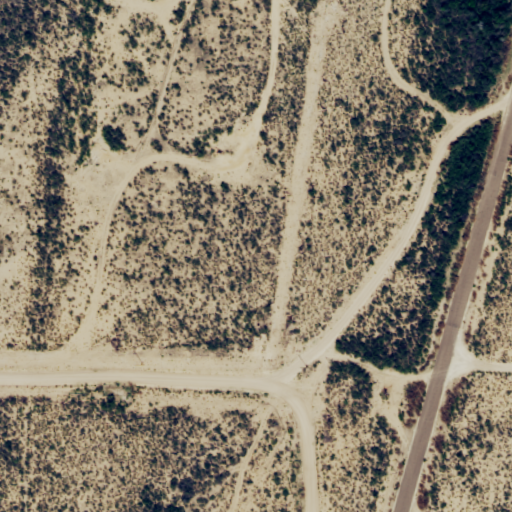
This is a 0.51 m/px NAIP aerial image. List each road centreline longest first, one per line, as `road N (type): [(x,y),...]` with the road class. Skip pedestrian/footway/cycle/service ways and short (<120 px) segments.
road 1 (residential): [(374,511),(402,380),(437,345),(511,86)]
road 2 (track): [(0,379),(402,380)]
